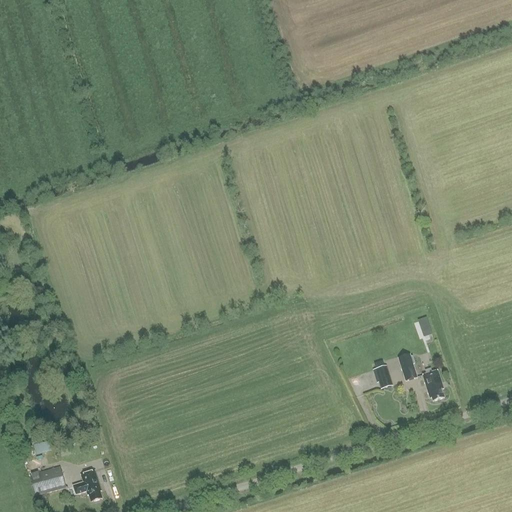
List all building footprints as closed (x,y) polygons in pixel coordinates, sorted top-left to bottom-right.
[(430,328),(423,330),(425,336),(432,334),(430,328)] [(417,378),(412,363),(410,356),(398,360),(405,382),(417,378)] [(392,387),(386,368),(376,371),(382,390),(392,387)] [(434,402),(445,399),(442,390),(444,390),(438,371),(423,376),(431,399),(432,399),(434,402)] [(37,497),(66,489),(61,469),(32,477),(37,497)] [(92,503),(102,500),(100,493),(102,492),(96,472),(82,477),(84,484),(73,487),(76,496),(87,493),(88,497),(90,496),(92,503)]
